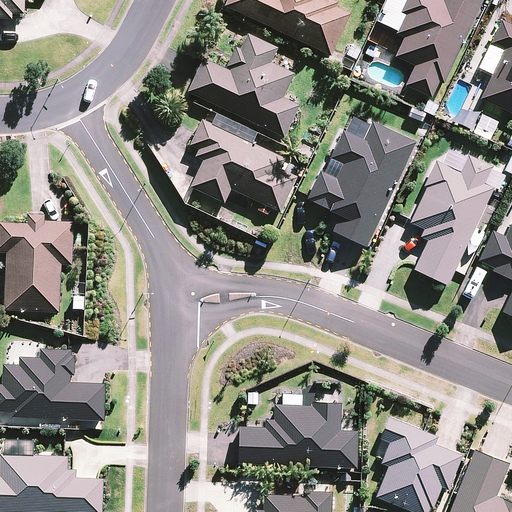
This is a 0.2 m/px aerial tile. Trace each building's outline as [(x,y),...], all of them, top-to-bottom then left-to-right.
[(0,0),(0,21),(11,21),(12,16),(24,16),(24,0),(0,0)] [(227,0),(223,9),(328,59),(348,16),(335,10),(337,5),(326,0),(227,0)] [(441,85),(480,0),(441,0),(440,0),(405,0),(399,16),(403,18),(395,36),(403,40),(394,59),(413,68),(404,88),(429,99),(436,83),(441,85)] [(511,116),(511,27),(499,22),(488,45),(501,52),(490,75),(478,100),(511,116)] [(187,94),(282,140),(298,107),(282,99),(293,76),(270,65),(277,50),(247,36),(240,51),(235,49),(225,69),(230,72),(229,74),(202,61),(187,94)] [(501,52),(488,45),(477,69),(490,75),(501,52)] [(500,117),(484,110),(475,129),(491,136),(500,117)] [(210,127),(251,146),(256,134),(216,115),(210,127)] [(230,191),(279,214),(296,179),(278,171),(282,161),(251,146),(210,127),(201,122),(188,148),(197,152),(194,159),(202,162),(189,189),(223,205),(230,191)] [(330,233),(363,248),(365,246),(413,143),(370,123),(361,142),(341,133),(328,160),(341,166),(334,180),(320,173),(309,197),(306,202),(326,211),(326,213),(337,218),(330,233)] [(511,153),(501,174),(511,179),(511,153)] [(453,271),(491,189),(482,185),(490,168),(466,157),(458,174),(433,163),(421,188),(424,190),(409,221),(408,224),(421,231),(418,239),(425,242),(411,271),(446,287),(453,271)] [(3,312),(59,314),(61,266),(71,267),(73,226),(73,224),(43,223),(43,216),(26,215),(25,226),(0,224),(0,255),(6,255),(3,312)] [(511,287),(500,313),(511,318),(511,218),(503,238),(491,232),(478,258),(476,262),(490,269),(489,272),(509,282),(511,279),(511,287)] [(13,414),(106,417),(107,380),(71,379),(71,371),(76,371),(77,351),(72,350),(72,346),(71,346),(42,345),(42,354),(21,354),(21,362),(5,362),(4,382),(0,381),(0,408),(13,409),(13,414)] [(245,405),(256,405),(257,394),(246,393),(245,405)] [(237,428),(235,465),(354,470),(356,432),(337,432),(338,404),(310,403),(310,407),(272,405),(271,421),(264,421),(263,429),(244,428),(237,428)] [(374,498),(407,511),(425,511),(427,510),(430,511),(439,488),(445,491),(459,456),(432,445),(435,438),(385,418),(377,439),(387,443),(378,464),(386,467),(374,498)] [(0,471),(0,507),(104,511),(106,475),(77,474),(78,466),(70,466),(70,452),(69,452),(2,450),(1,471),(0,471)] [(506,464),(473,451),(447,511),(511,511),(511,504),(493,496),(506,464)] [(328,511),(329,493),(301,492),(301,497),(262,496),(261,511),(253,511),(252,511),(328,511)]
